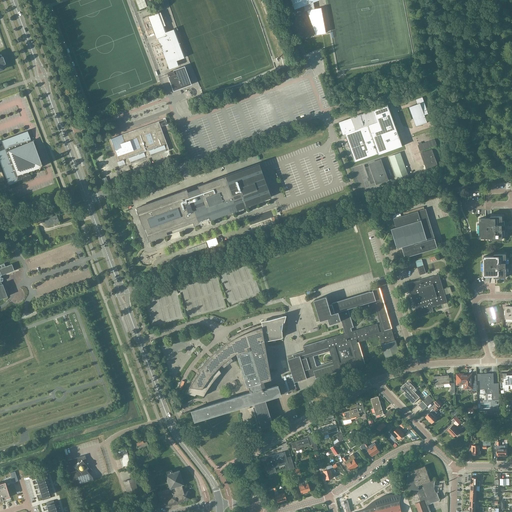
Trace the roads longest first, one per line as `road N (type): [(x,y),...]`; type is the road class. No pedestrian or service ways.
road 1 (unclassified): [(254,508),(243,457),(376,379)]
road 2 (secondary): [(114,275),(47,94)]
road 3 (unclassified): [(415,366),(366,205)]
